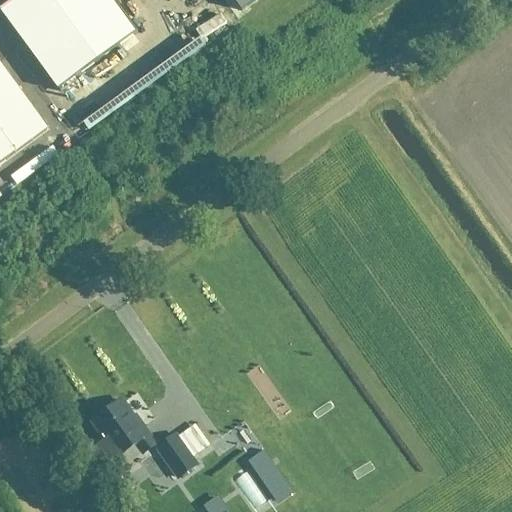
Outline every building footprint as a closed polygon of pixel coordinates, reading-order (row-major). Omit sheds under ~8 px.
[(111,0),(18,0),(0,14),(58,93),(137,35),(111,0)] [(258,0),(231,0),(241,13),(258,0)] [(0,166),(48,132),(0,66),(0,166)] [(116,458),(117,460),(135,448),(140,456),(154,447),(146,436),(145,437),(121,402),(91,422),(104,440),(91,449),(103,467),(116,458)] [(197,421),(180,430),(191,453),(209,444),(197,421)] [(174,434),(153,450),(177,481),(197,466),(174,434)] [(264,454),(249,464),(275,503),(290,493),(264,454)]
